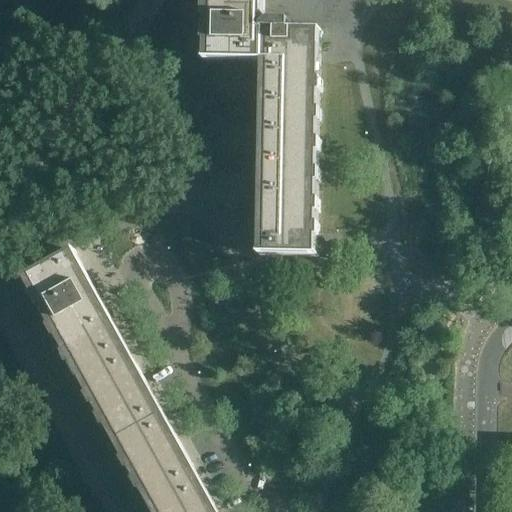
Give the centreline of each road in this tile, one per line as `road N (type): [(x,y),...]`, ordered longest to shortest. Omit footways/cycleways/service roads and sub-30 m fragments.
road 1 (tertiary): [(511,328),(488,365),(483,511)]
road 2 (residential): [(261,511),(179,363)]
road 3 (residential): [(179,363),(180,302),(171,273),(161,260),(143,257),(131,272),(137,286)]
